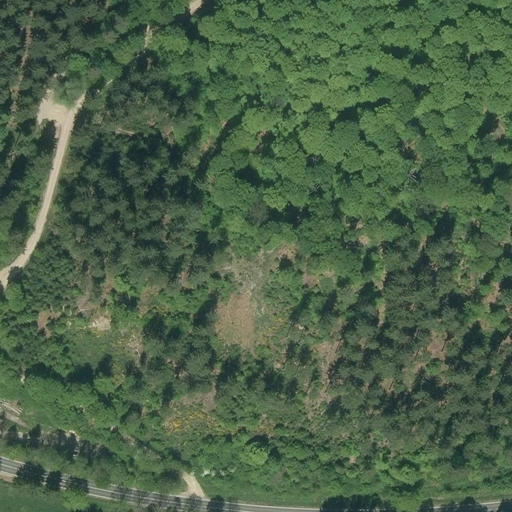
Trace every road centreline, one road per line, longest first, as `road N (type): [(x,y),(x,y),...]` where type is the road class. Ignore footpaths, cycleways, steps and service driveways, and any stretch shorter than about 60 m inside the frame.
road 1 (track): [(0,280),(36,238),(74,106),(201,0)]
road 2 (track): [(198,505),(187,478),(0,361)]
